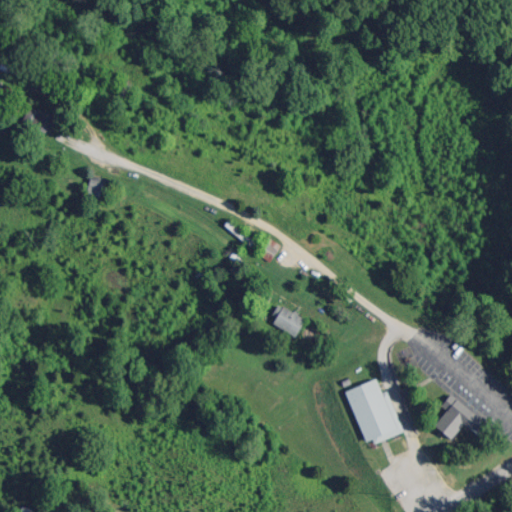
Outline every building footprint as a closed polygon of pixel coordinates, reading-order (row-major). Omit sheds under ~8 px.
[(114,179),(93,176),(90,195),(111,198),(114,179)] [(260,251),(270,260),(278,251),(268,242),(260,251)] [(300,337),(309,320),(283,305),(273,322),(300,337)] [(371,444),(403,431),(381,376),(349,389),(371,444)] [(446,403),(451,408),(437,420),(451,437),(469,422),(477,431),(485,424),(458,392),(446,403)] [(43,511),(44,510),(27,503),(23,511),(43,511)]
